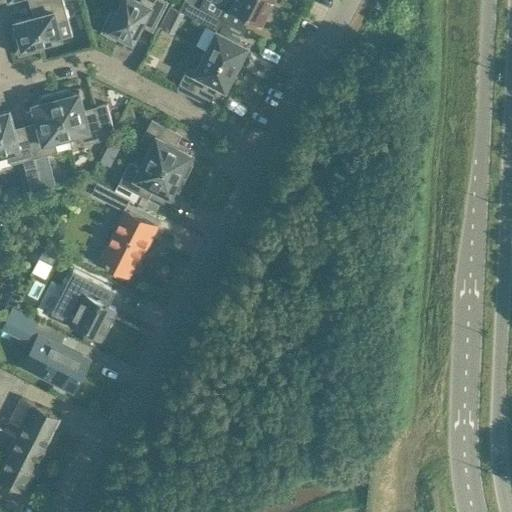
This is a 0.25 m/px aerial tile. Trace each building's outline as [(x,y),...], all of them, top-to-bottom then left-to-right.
[(68,18),(63,0),(44,0),(36,2),(39,14),(15,20),(18,30),(12,31),(18,54),(42,48),(40,42),(61,37),(57,21),(68,18)] [(70,0),(73,18),(87,16),(84,0),(70,0)] [(152,30),(167,0),(121,0),(116,11),(111,9),(100,30),(121,41),(123,36),(133,40),(141,24),(152,30)] [(238,40),(243,29),(199,6),(191,2),(187,0),(184,0),(180,9),(216,28),(205,50),(235,65),(236,63),(239,63),(242,57),(241,54),(246,44),(238,40)] [(202,0),(199,6),(243,29),(249,18),(260,23),(271,0),(202,0)] [(234,67),(235,65),(205,50),(194,71),(188,67),(177,88),(209,105),(219,84),(224,87),(229,77),(232,77),(235,71),(234,67)] [(70,88),(54,92),(66,136),(77,133),(80,144),(108,137),(114,128),(107,104),(95,107),(97,112),(85,115),(79,91),(71,93),(70,88)] [(66,136),(54,92),(39,96),(40,101),(33,103),(39,127),(27,130),(34,156),(57,150),(54,139),(66,136)] [(10,162),(28,158),(30,167),(37,166),(34,156),(27,130),(16,133),(9,110),(0,112),(0,153),(8,152),(10,162)] [(192,153),(176,144),(170,141),(176,131),(152,118),(141,140),(151,145),(145,155),(186,176),(193,162),(189,160),(192,153)] [(186,176),(145,155),(140,166),(130,161),(119,182),(142,194),(148,184),(170,195),(174,188),(179,191),(186,176)] [(129,274),(143,246),(146,248),(157,224),(124,208),(124,209),(128,211),(118,232),(113,230),(99,258),(129,274)] [(50,308),(49,310),(58,315),(57,317),(64,320),(65,318),(101,337),(115,307),(105,302),(111,290),(114,291),(115,290),(71,267),(69,270),(73,272),(54,310),(50,308)] [(36,318),(13,307),(3,326),(27,338),(36,318)] [(39,332),(23,364),(74,390),(90,358),(39,332)] [(60,415),(21,396),(5,429),(17,435),(6,455),(33,469),(45,447),(44,447),(60,415)] [(0,478),(23,490),(33,469),(6,455),(0,468),(0,478)]
